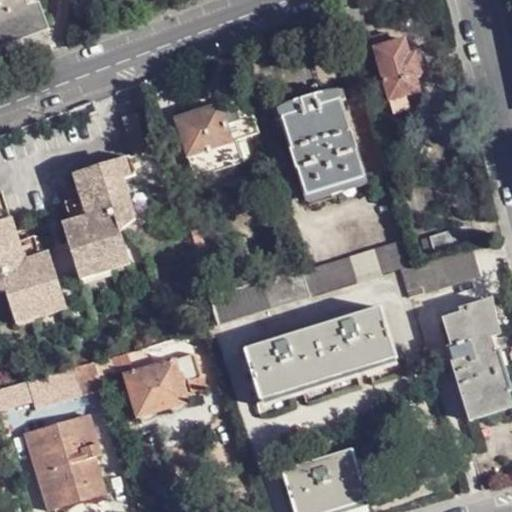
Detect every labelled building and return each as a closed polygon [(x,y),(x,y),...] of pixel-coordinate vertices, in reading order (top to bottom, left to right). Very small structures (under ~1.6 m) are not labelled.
[(0,0),(0,50),(49,32),(40,4),(29,8),(26,0),(0,0)] [(372,41),(375,50),(391,44),(389,37),(372,41)] [(378,62),(359,67),(369,97),(386,92),(390,102),(422,93),(418,78),(424,75),(418,51),(411,53),(407,41),(391,44),(375,50),(378,62)] [(349,101),(344,84),(320,92),(318,86),(295,93),(298,100),(273,107),(281,130),(286,129),(309,197),(367,179),(343,103),(349,101)] [(248,162),(242,141),(240,141),(231,143),(219,105),(176,118),(195,179),(248,162)] [(162,148),(151,110),(126,118),(139,156),(162,148)] [(260,134),(257,121),(236,129),(240,141),(242,141),(260,134)] [(73,176),(79,193),(86,192),(95,225),(73,231),(71,223),(62,226),(75,271),(126,254),(120,234),(116,219),(133,214),(124,182),(137,178),(131,157),(73,176)] [(0,191),(0,278),(4,294),(10,312),(62,298),(50,256),(37,259),(38,265),(16,271),(5,235),(14,233),(1,191),(0,191)] [(86,192),(79,193),(85,212),(83,213),(85,219),(71,223),(73,231),(95,225),(86,192)] [(136,223),(133,214),(116,219),(120,234),(136,223)] [(469,228),(414,242),(419,259),(473,244),(469,228)] [(24,262),(14,233),(5,235),(16,271),(38,265),(37,259),(24,262)] [(421,265),(402,270),(411,299),(482,278),(473,249),(421,265)] [(129,266),(126,254),(75,271),(79,281),(129,266)] [(211,298),(220,324),(312,297),(303,270),(211,298)] [(62,298),(10,312),(14,324),(65,309),(62,298)] [(498,320),(492,302),(463,311),(463,314),(446,320),(455,348),(449,351),(471,419),(511,408),(506,392),(510,391),(498,350),(494,351),(490,337),(499,334),(496,321),(498,320)] [(398,359),(382,307),(246,350),(262,401),(398,359)] [(133,373),(127,354),(112,359),(118,378),(123,377),(133,373)] [(133,373),(123,377),(137,419),(188,404),(186,397),(204,392),(193,357),(133,373)] [(93,364),(92,361),(74,366),(80,390),(99,384),(93,364)] [(27,384),(0,391),(0,409),(31,401),(27,384)] [(101,455),(88,416),(25,434),(50,511),(106,496),(95,457),(101,455)] [(328,511),(369,501),(355,451),(281,471),(293,511),(328,511)]
